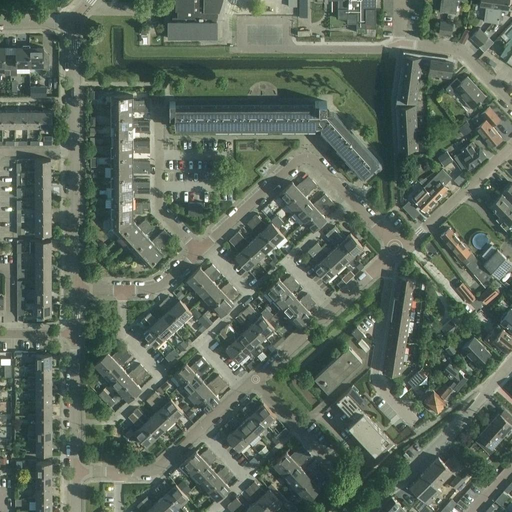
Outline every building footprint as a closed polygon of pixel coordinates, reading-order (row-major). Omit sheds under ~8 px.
[(217,11),(218,11),(221,4),(222,0),(176,0),(176,10),(177,10),(177,17),(172,17),(172,21),(168,21),(168,38),(216,38),(216,17),(217,17),(217,11)] [(299,0),(299,17),(307,17),(307,0),(299,0)] [(338,0),(338,8),(338,18),(347,18),(347,22),(356,22),(356,32),(366,32),(366,27),(370,27),(375,28),(375,18),(375,8),(376,8),(375,0),(338,0)] [(441,0),(439,11),(447,12),(448,8),(449,0),(441,0)] [(449,0),(448,8),(447,12),(456,13),(457,0),(462,0),(464,0),(449,0)] [(484,21),(492,22),(493,8),(494,0),(480,0),(479,6),(486,7),(484,21)] [(494,0),(493,8),(492,22),(500,23),(502,9),(508,10),(509,0),(494,0)] [(446,22),(444,34),(451,35),(453,23),(446,22)] [(511,23),(501,36),(507,42),(511,38),(506,34),(511,28),(511,23)] [(465,28),(462,35),(467,37),(470,31),(465,28)] [(479,28),(470,37),(475,42),(483,32),(479,28)] [(483,32),(475,42),(479,46),(488,37),(483,32)] [(498,53),(500,53),(502,52),(504,51),(505,49),(506,47),(505,45),(505,43),(503,41),(501,40),(499,40),(497,40),(495,41),(494,43),(493,44),(493,47),(493,49),(494,50),(496,52),(498,53)] [(0,47),(0,66),(5,67),(5,75),(10,75),(10,69),(10,54),(5,54),(5,47),(0,47)] [(10,54),(10,69),(17,69),(17,67),(29,67),(29,47),(17,47),(17,54),(10,54)] [(29,47),(29,67),(43,67),(43,69),(50,69),(49,54),(44,54),(44,47),(29,47)] [(403,51),(402,64),(422,67),(422,64),(429,65),(430,58),(431,55),(403,51)] [(429,65),(428,75),(440,76),(442,59),(430,58),(429,65)] [(442,59),(440,76),(451,78),(453,61),(442,59)] [(405,67),(403,77),(420,80),(422,67),(402,64),(401,66),(405,67)] [(452,95),(456,91),(471,108),(485,95),(467,76),(461,82),(457,78),(445,88),(452,95)] [(403,77),(402,88),(418,91),(420,80),(403,77)] [(47,86),(30,86),(30,96),(47,96),(47,86)] [(402,88),(400,98),(400,99),(417,101),(418,91),(402,88)] [(133,95),(114,95),(114,106),(131,106),(133,106),(138,106),(150,106),(150,100),(138,100),(133,100),(133,95)] [(320,123),(365,173),(377,162),(333,113),(327,113),(327,101),(319,101),(315,101),(315,108),(175,108),(175,102),(170,102),(170,117),(175,117),(175,125),(315,124),(315,122),(320,122),(320,123)] [(399,106),(400,117),(417,116),(416,104),(399,106)] [(131,106),(114,106),(114,116),(133,116),(133,111),(138,111),(150,111),(150,106),(138,106),(133,106),(131,106)] [(492,126),(500,119),(490,107),(481,114),(486,120),(475,128),(487,143),(490,147),(493,144),(501,138),(492,126)] [(3,111),(3,126),(4,126),(14,126),(14,111),(3,111)] [(27,111),(14,111),(14,126),(15,126),(27,126),(27,111)] [(27,111),(27,126),(40,126),(40,111),(27,111)] [(40,111),(40,126),(53,126),(53,111),(40,111)] [(111,116),(111,126),(150,126),(150,120),(133,120),(133,116),(114,116),(111,116)] [(400,117),(400,128),(417,127),(417,116),(400,117)] [(458,128),(464,135),(473,128),(467,121),(458,128)] [(111,126),(111,136),(133,136),(133,131),(150,132),(150,126),(111,126)] [(400,128),(401,139),(418,137),(417,127),(400,128)] [(133,136),(114,136),(114,146),(130,146),(133,146),(138,146),(150,146),(150,141),(137,141),(133,141),(133,136)] [(402,150),(409,149),(419,149),(418,137),(401,139),(402,150)] [(468,168),(486,156),(479,147),(477,149),(473,142),(462,149),(463,151),(455,157),(462,168),(466,165),(468,168)] [(130,146),(114,146),(114,156),(131,156),(133,156),(133,152),(138,152),(150,152),(150,146),(138,146),(133,146),(130,146)] [(450,155),(440,161),(444,166),(453,160),(450,155)] [(131,156),(114,156),(114,167),(131,167),(133,167),(138,167),(141,167),(150,167),(150,161),(138,161),(133,161),(133,156),(131,156)] [(51,159),(35,159),(35,172),(51,172),(51,170),(51,159)] [(131,167),(114,167),(114,177),(133,177),(133,174),(133,172),(138,172),(150,172),(150,167),(141,167),(138,167),(133,167),(131,167)] [(424,186),(437,199),(448,188),(445,184),(452,177),(445,171),(442,168),(434,176),(424,186)] [(35,172),(35,184),(51,184),(51,172),(35,172)] [(459,172),(453,178),(459,184),(465,179),(459,172)] [(292,182),(279,194),(287,203),(312,180),(307,175),(298,184),(299,184),(296,186),(292,182)] [(133,177),(114,177),(114,187),(132,187),(133,187),(138,187),(150,187),(150,181),(138,181),(133,181),(133,177)] [(312,180),(287,203),(295,212),(309,200),(304,195),(307,192),(307,193),(316,185),(312,180)] [(500,216),(496,219),(508,232),(511,228),(511,183),(490,205),(500,216)] [(51,184),(35,184),(35,195),(35,197),(51,197),(51,195),(51,194),(51,184)] [(412,196),(411,197),(425,211),(436,199),(437,199),(424,186),(423,185),(419,190),(412,196)] [(132,187),(114,187),(114,197),(133,197),(133,195),(133,193),(138,193),(150,193),(150,187),(138,187),(133,187),(132,187)] [(309,200),(295,212),(292,215),(300,224),(304,221),(328,198),(324,194),(315,202),(316,202),(313,205),(309,200)] [(51,197),(35,197),(35,209),(51,209),(51,197)] [(133,197),(114,197),(114,207),(124,207),(131,207),(132,207),(133,207),(138,208),(143,208),(150,207),(150,202),(138,202),(133,202),(133,197)] [(328,198),(304,221),(304,222),(312,230),(325,218),(322,214),(321,213),(323,210),(324,211),(333,203),(328,198)] [(414,216),(418,212),(409,203),(407,205),(405,207),(414,216)] [(124,207),(114,207),(114,218),(116,218),(133,218),(133,213),(138,213),(143,213),(143,208),(138,208),(133,207),(132,207),(131,207),(124,207)] [(51,209),(35,209),(36,221),(51,221),(51,211),(51,210),(51,209)] [(17,212),(17,221),(21,221),(25,221),(25,213),(21,214),(21,212),(17,212)] [(276,214),(270,220),(277,228),(284,222),(276,214)] [(251,219),(274,244),(284,235),(283,235),(288,230),(285,227),(280,231),(271,222),(266,227),(263,224),(264,223),(256,215),(251,219)] [(116,218),(114,218),(114,228),(120,235),(135,222),(133,220),(133,218),(116,218)] [(135,222),(120,235),(127,243),(140,231),(142,229),(145,226),(149,222),(145,218),(141,222),(138,225),(137,224),(135,222)] [(258,234),(253,239),(265,252),(274,244),(251,219),(247,223),(255,232),(255,231),(258,234)] [(51,221),(36,221),(35,221),(36,234),(51,234),(51,222),(51,221)] [(140,231),(127,243),(134,250),(139,245),(149,236),(147,235),(146,234),(149,231),(153,227),(149,222),(145,226),(142,229),(140,231)] [(330,230),(354,255),(363,246),(351,233),(346,237),(342,232),(342,233),(335,225),(330,230)] [(441,235),(451,246),(459,239),(449,227),(441,235)] [(139,245),(134,250),(141,258),(153,246),(154,246),(154,245),(156,244),(159,241),(168,233),(164,229),(155,237),(152,240),(150,238),(149,236),(139,245)] [(337,246),(332,250),(345,263),(354,255),(330,230),(326,234),(334,243),(337,246)] [(233,236),(256,260),(265,252),(253,239),(248,243),(245,241),(246,240),(238,231),(233,236)] [(153,246),(141,258),(148,265),(163,252),(161,250),(160,248),(163,245),(172,237),(168,233),(159,241),(156,244),(154,245),(154,246),(153,246)] [(240,251),(234,256),(247,269),(256,260),(233,236),(229,240),(237,248),(240,251)] [(466,264),(474,273),(482,265),(475,257),(470,252),(459,239),(451,246),(462,259),(465,256),(470,261),(466,264)] [(36,240),(30,240),(30,252),(32,252),(36,252),(51,252),(51,240),(36,240)] [(102,240),(98,244),(103,249),(107,245),(102,240)] [(313,246),(336,271),(345,263),(332,250),(328,254),(324,250),(317,242),(313,246)] [(491,244),(487,249),(493,254),(495,251),(497,249),(491,244)] [(318,263),(314,267),(326,280),(336,271),(313,246),(308,251),(318,263)] [(483,264),(499,278),(511,263),(511,262),(497,249),(495,251),(493,254),(483,264)] [(36,252),(36,265),(51,265),(51,252),(36,252)] [(200,267),(187,279),(195,288),(215,268),(211,264),(206,269),(207,269),(204,272),(200,267)] [(36,265),(36,277),(51,277),(51,265),(36,265)] [(481,283),(485,287),(485,288),(492,282),(495,279),(490,275),(482,265),(474,273),(481,282),(481,283)] [(215,268),(195,288),(203,297),(216,285),(212,280),(214,277),(215,278),(220,273),(215,268)] [(265,290),(273,299),(294,279),(290,275),(285,279),(285,280),(283,282),(278,277),(265,290)] [(397,275),(396,285),(414,289),(416,278),(397,275)] [(36,277),(36,289),(51,289),(51,277),(36,277)] [(294,279),(273,299),(282,308),(295,296),(290,291),(293,288),(294,289),(299,284),(294,279)] [(342,279),(336,284),(340,288),(346,283),(342,279)] [(216,285),(203,297),(212,306),(233,287),(228,282),(223,287),(221,290),(216,285)] [(463,282),(456,288),(465,299),(472,293),(463,282)] [(491,283),(478,295),(485,304),(499,292),(491,283)] [(396,285),(394,297),(413,300),(414,289),(396,285)] [(233,287),(212,306),(220,315),(233,303),(228,298),(231,296),(232,296),(237,291),(233,287)] [(36,289),(36,302),(51,302),(51,289),(36,289)] [(180,290),(176,294),(181,299),(185,295),(180,290)] [(295,296),(282,308),(290,317),(311,297),(307,293),(302,298),(299,301),(295,296)] [(164,300),(183,321),(192,312),(180,299),(176,303),(168,296),(164,300)] [(311,297),(290,317),(298,326),(312,314),(307,309),(310,306),(310,307),(315,302),(311,297)] [(394,297),(392,308),(411,310),(413,300),(394,297)] [(166,312),(162,316),(174,329),(183,321),(164,300),(159,305),(166,312)] [(51,315),(51,302),(36,302),(36,315),(51,315)] [(242,311),(265,336),(274,328),(272,325),(262,314),(258,318),(254,314),(253,313),(247,307),(242,311)] [(392,308),(391,318),(409,321),(411,310),(392,308)] [(500,321),(505,325),(511,331),(511,309),(511,308),(500,321)] [(248,327),(244,331),(256,344),(265,336),(242,311),(238,315),(244,322),(248,327)] [(146,316),(165,338),(174,329),(162,316),(158,320),(150,312),(146,316)] [(238,315),(235,317),(241,324),(244,322),(238,315)] [(148,329),(143,333),(156,346),(165,338),(146,316),(141,321),(148,329)] [(206,316),(200,322),(202,323),(206,328),(212,322),(206,316)] [(391,318),(389,329),(408,332),(409,321),(391,318)] [(451,319),(440,327),(448,338),(459,329),(451,319)] [(202,323),(197,327),(202,332),(206,328),(202,323)] [(224,328),(247,353),(256,344),(244,331),(240,335),(235,330),(229,323),(224,328)] [(484,339),(491,346),(495,341),(506,352),(511,345),(511,336),(503,328),(498,324),(494,328),(484,339)] [(359,338),(364,333),(361,331),(359,328),(357,326),(352,331),(358,338),(359,338)] [(230,344),(226,348),(238,361),(247,353),(224,328),(219,332),(230,344)] [(389,329),(387,340),(406,343),(408,332),(389,329)] [(462,347),(478,365),(490,354),(485,348),(484,349),(481,345),(474,336),(462,347)] [(282,337),(273,345),(275,348),(276,347),(284,339),(282,337)] [(360,340),(357,342),(366,352),(370,348),(369,347),(361,339),(360,340)] [(183,340),(177,346),(182,351),(188,346),(187,345),(184,342),(183,340)] [(387,340),(386,350),(405,353),(406,343),(387,340)] [(445,348),(451,355),(456,351),(451,344),(445,348)] [(108,352),(95,364),(103,373),(128,350),(124,345),(117,352),(112,356),(108,352)] [(347,378),(345,376),(362,360),(348,346),(315,377),(328,391),(341,379),(344,381),(347,378)] [(174,349),(169,353),(174,358),(178,354),(174,349)] [(128,350),(103,373),(111,382),(125,370),(121,366),(125,361),(132,355),(128,350)] [(386,350),(384,361),(403,364),(405,353),(386,350)] [(36,355),(36,364),(36,366),(51,366),(51,354),(36,353),(36,352),(23,352),(23,351),(14,351),(14,356),(23,356),(23,353),(28,353),(28,356),(36,355)] [(173,374),(173,375),(181,384),(206,361),(202,356),(193,364),(193,365),(191,367),(186,362),(173,374)] [(252,360),(247,365),(250,369),(256,364),(252,360)] [(206,361),(181,384),(189,393),(203,380),(198,375),(201,373),(202,373),(210,365),(206,361)] [(384,361),(383,372),(401,375),(403,364),(384,361)] [(125,370),(111,382),(120,391),(145,368),(140,363),(133,370),(128,374),(125,370)] [(440,383),(434,389),(435,389),(437,391),(440,394),(448,401),(457,390),(468,378),(449,363),(442,371),(451,378),(447,382),(448,383),(449,384),(448,385),(445,383),(445,382),(442,385),(440,383)] [(36,368),(36,376),(36,378),(51,378),(51,366),(36,366),(36,364),(28,364),(28,368),(36,368)] [(417,372),(423,378),(428,372),(423,366),(417,372)] [(145,368),(120,391),(128,400),(142,388),(137,384),(149,373),(145,368)] [(203,380),(189,393),(198,402),(223,379),(218,374),(209,383),(210,383),(207,385),(203,380)] [(36,380),(36,389),(36,391),(51,391),(51,378),(36,378),(36,376),(28,376),(28,380),(36,380)] [(223,379),(198,402),(206,411),(220,399),(215,393),(217,391),(218,391),(227,383),(223,379)] [(166,382),(161,387),(165,390),(170,385),(166,382)] [(348,425),(373,451),(378,458),(387,449),(394,444),(361,408),(368,401),(364,397),(362,399),(357,393),(359,391),(353,385),(348,390),(336,400),(354,420),(348,425)] [(438,412),(447,402),(433,390),(433,389),(430,386),(425,392),(429,395),(425,400),(438,412)] [(36,393),(36,401),(36,403),(51,403),(51,391),(36,391),(36,389),(28,389),(28,393),(36,393)] [(104,389),(99,394),(107,402),(111,398),(112,398),(104,389)] [(151,395),(174,420),(183,412),(171,398),(166,403),(155,391),(151,395)] [(157,411),(153,415),(165,429),(174,420),(151,395),(146,400),(153,406),(157,411)] [(247,404),(266,425),(276,416),(263,403),(258,408),(256,405),(256,404),(252,399),(247,404)] [(36,413),(36,415),(51,415),(51,403),(36,403),(36,401),(28,401),(28,405),(36,405),(36,413)] [(186,403),(181,407),(185,411),(190,407),(186,403)] [(250,415),(245,420),(257,433),(266,425),(247,404),(242,408),(247,413),(248,412),(250,415)] [(133,412),(156,437),(165,429),(153,415),(148,419),(143,413),(138,408),(133,412)] [(190,410),(186,413),(191,418),(195,415),(190,410)] [(487,422),(501,435),(511,425),(511,426),(511,416),(506,411),(502,416),(498,413),(495,416),(494,415),(487,422)] [(147,445),(156,437),(133,412),(128,416),(139,428),(134,432),(147,445)] [(36,426),(36,428),(51,428),(51,415),(36,415),(36,413),(28,413),(28,417),(36,417),(36,426)] [(229,420),(248,441),(257,433),(245,420),(240,424),(237,421),(238,421),(234,416),(229,420)] [(232,432),(227,436),(239,450),(248,441),(229,420),(224,425),(229,430),(229,429),(232,432)] [(492,446),(501,435),(487,422),(480,430),(481,430),(478,434),(482,437),(477,442),(489,453),(494,447),(492,446)] [(36,430),(36,438),(36,441),(51,441),(51,428),(36,428),(36,426),(28,426),(28,430),(36,430)] [(130,428),(125,433),(129,438),(134,432),(130,428)] [(276,435),(271,439),(276,444),(281,440),(276,435)] [(36,442),(36,453),(51,453),(51,441),(36,441),(36,438),(28,438),(28,442),(36,442)] [(273,463),(273,464),(281,473),(306,450),(302,445),(293,453),(293,454),(291,456),(286,451),(273,463)] [(258,452),(261,455),(263,457),(269,451),(265,446),(258,452)] [(183,463),(179,466),(187,475),(191,472),(212,453),(208,448),(203,452),(203,453),(201,456),(196,450),(183,463)] [(306,450),(281,473),(289,481),(303,469),(298,464),(301,462),(302,462),(310,454),(306,450)] [(216,457),(212,453),(191,472),(199,481),(213,469),(208,464),(211,461),(212,461),(216,457)] [(423,472),(409,486),(428,503),(441,489),(437,485),(447,475),(449,476),(452,472),(455,475),(465,465),(453,454),(445,463),(438,456),(423,472)] [(254,455),(249,460),(254,465),(259,460),(254,455)] [(36,463),(36,472),(36,474),(51,474),(51,462),(36,462),(36,459),(28,459),(28,463),(36,463)] [(303,469),(289,481),(298,491),(323,468),(319,463),(310,472),(308,475),(303,469)] [(213,469),(199,481),(208,490),(229,471),(225,466),(220,471),(217,474),(213,469)] [(451,483),(456,488),(472,472),(466,467),(451,483)] [(323,468),(298,491),(306,500),(320,488),(315,482),(318,480),(318,481),(327,472),(323,468)] [(229,471),(208,490),(216,499),(230,487),(225,482),(227,480),(228,480),(233,475),(229,471)] [(36,476),(36,484),(36,487),(51,487),(51,474),(36,474),(36,472),(28,472),(28,476),(36,476)] [(159,484),(178,505),(186,499),(188,497),(183,491),(178,486),(176,484),(171,488),(168,485),(167,483),(168,482),(166,479),(164,480),(159,484)] [(271,508),(273,510),(282,502),(270,488),(265,493),(262,491),(263,490),(254,481),(250,485),(271,508)] [(36,497),(36,498),(51,498),(51,487),(36,487),(36,484),(28,484),(28,488),(36,488),(36,497)] [(162,496),(157,500),(165,508),(168,511),(170,511),(178,505),(159,484),(155,488),(159,493),(162,496)] [(257,501),(251,505),(254,508),(257,511),(270,511),(273,510),(271,508),(250,485),(245,489),(254,499),(254,498),(257,501)] [(36,500),(37,509),(37,511),(52,511),(51,498),(36,498),(36,497),(28,496),(28,500),(36,500)] [(148,508),(151,511),(168,511),(165,508),(157,500),(153,505),(150,502),(151,501),(146,496),(141,501),(148,508)] [(392,497),(380,510),(382,511),(400,511),(404,508),(401,505),(392,497)] [(237,508),(240,511),(257,511),(254,508),(251,505),(247,510),(244,507),(245,507),(236,498),(231,502),(237,508)] [(144,511),(151,511),(148,508),(141,501),(137,505),(141,510),(142,509),(144,511)] [(240,511),(237,508),(231,502),(227,506),(232,511),(240,511)]
